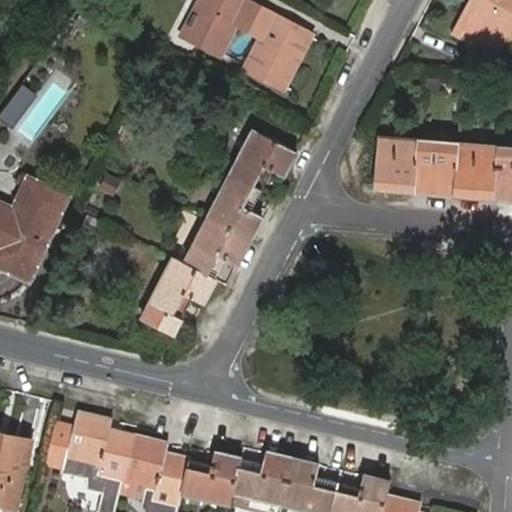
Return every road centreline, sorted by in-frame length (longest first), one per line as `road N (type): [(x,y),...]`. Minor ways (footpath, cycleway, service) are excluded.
road 1 (residential): [(208,389),(511,464)]
road 2 (residential): [(403,0),(300,208)]
road 3 (residential): [(208,389),(0,342)]
road 4 (residential): [(511,229),(300,208)]
road 5 (residential): [(300,208),(208,389)]
